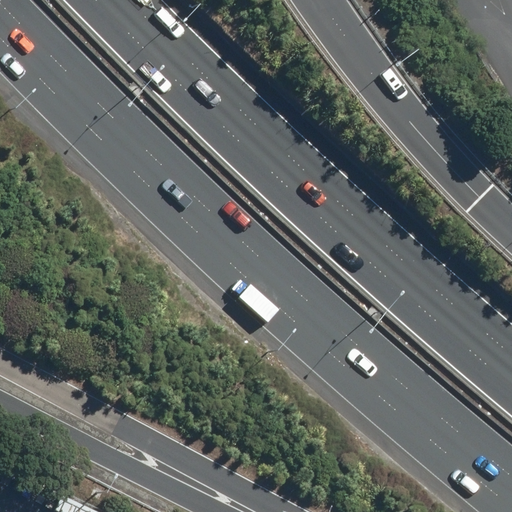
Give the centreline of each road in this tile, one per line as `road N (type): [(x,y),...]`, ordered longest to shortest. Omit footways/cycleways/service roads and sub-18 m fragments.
road 1 (motorway): [(511,477),(325,317),(0,2)]
road 2 (motorway): [(100,0),(511,382)]
road 3 (motorway): [(302,511),(0,354)]
road 4 (motorway): [(315,0),(431,146),(511,227)]
road 5 (motorway): [(229,511),(0,397)]
